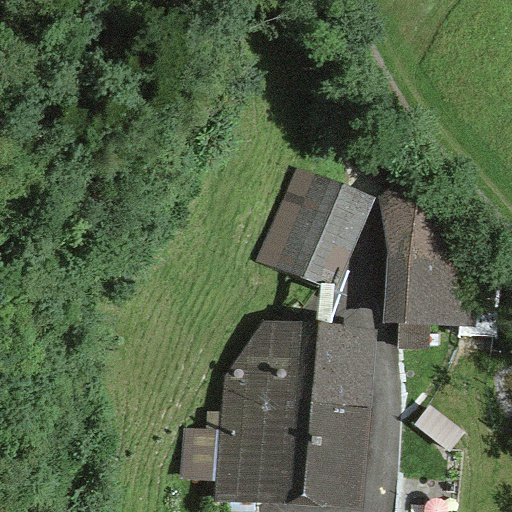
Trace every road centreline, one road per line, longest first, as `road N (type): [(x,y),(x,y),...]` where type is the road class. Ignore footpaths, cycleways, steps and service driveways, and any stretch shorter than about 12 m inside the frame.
road 1 (track): [(372,204),(380,320),(372,511)]
road 2 (track): [(362,0),(435,123),(511,222)]
road 3 (track): [(372,204),(279,0)]
